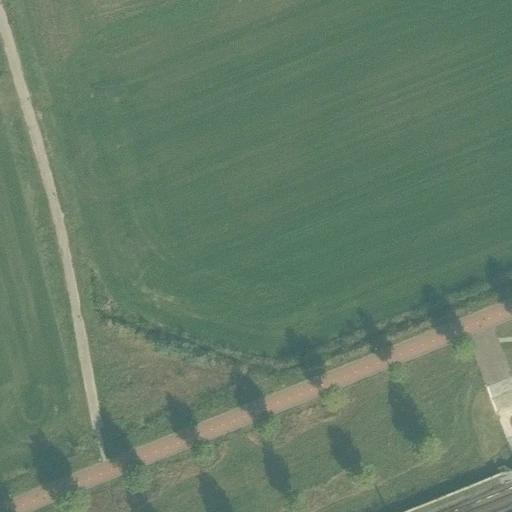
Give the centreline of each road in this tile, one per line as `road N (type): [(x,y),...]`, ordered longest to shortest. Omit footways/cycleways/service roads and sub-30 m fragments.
road 1 (unclassified): [(7,511),(511,307)]
road 2 (unclassified): [(77,329),(43,165),(0,31)]
